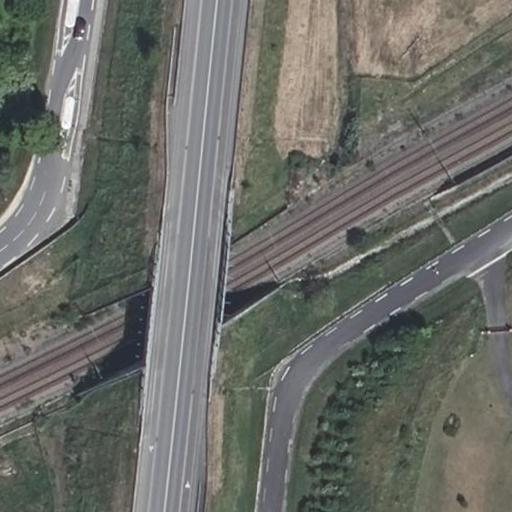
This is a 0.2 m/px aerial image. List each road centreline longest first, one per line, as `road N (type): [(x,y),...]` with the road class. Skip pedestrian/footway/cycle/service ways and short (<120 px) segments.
road 1 (residential): [(0,247),(30,218),(48,174),(78,0)]
road 2 (secondary): [(187,248),(160,511)]
road 3 (secondary): [(187,248),(210,0)]
